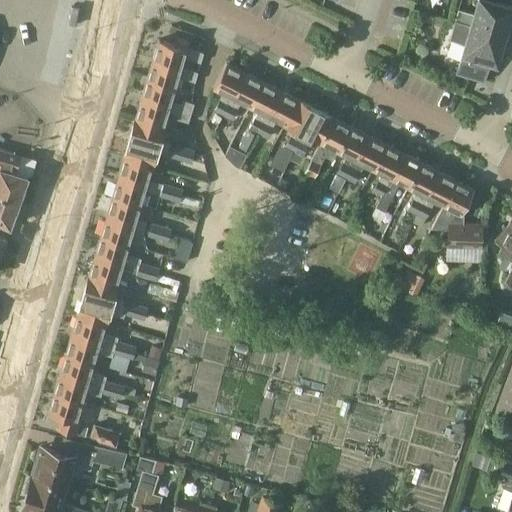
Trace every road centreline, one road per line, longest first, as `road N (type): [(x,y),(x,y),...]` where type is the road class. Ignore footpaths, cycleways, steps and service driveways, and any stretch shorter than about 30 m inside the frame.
road 1 (tertiary): [(0,439),(120,0)]
road 2 (residential): [(347,78),(177,0)]
road 3 (residential): [(486,153),(347,78)]
